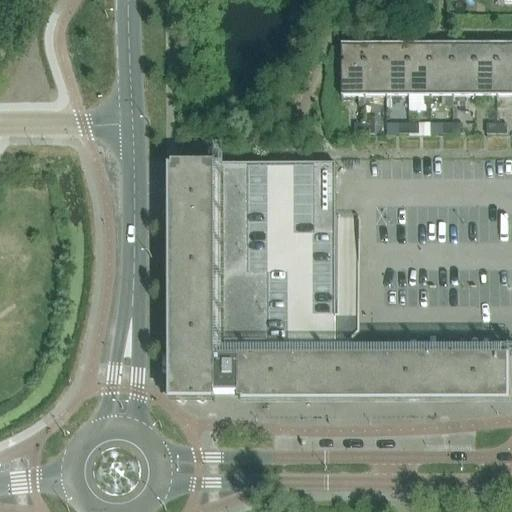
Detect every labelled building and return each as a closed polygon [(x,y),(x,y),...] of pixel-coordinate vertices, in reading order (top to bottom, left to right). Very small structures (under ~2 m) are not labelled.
[(343,100),(343,98),(358,98),(364,98),(364,100),(365,100),(364,46),(364,48),(343,48),(343,46),(342,46),(342,49),(342,100),(343,100)] [(365,100),(365,98),(386,98),(386,100),(387,100),(387,46),(386,46),(386,48),(365,48),(365,46),(364,46),(365,100)] [(408,100),(409,100),(409,46),(408,46),(408,48),(387,48),(387,46),(387,100),(388,100),(388,98),(408,98),(408,100)] [(410,46),(409,46),(409,100),(410,100),(410,98),(424,98),(430,98),(430,100),(431,100),(431,46),(430,46),(430,48),(410,48),(410,46)] [(432,46),(431,46),(431,100),(432,100),(432,98),(448,98),(453,98),(453,100),(453,46),(452,46),(452,48),(432,48),(432,46)] [(475,99),(476,99),(475,46),(475,48),(454,48),(454,46),(453,46),(453,100),(454,100),(454,98),(475,98),(475,99)] [(476,46),(475,46),(476,99),(476,98),(497,98),(497,99),(498,99),(498,46),(497,46),(497,48),(476,48),(476,46)] [(511,47),(498,48),(498,46),(498,99),(498,98),(511,97),(511,47)] [(365,126),(354,126),(354,136),(365,136),(365,126)] [(365,136),(375,136),(375,126),(365,126),(365,136)] [(399,136),(409,136),(409,126),(399,126),(399,136)] [(409,126),(409,136),(419,136),(419,126),(409,126)] [(453,126),(443,126),(443,136),(453,136),(453,126)] [(453,126),(453,136),(463,136),(463,126),(453,126)] [(497,126),(486,126),(487,136),(497,136),(497,126)] [(497,126),(497,136),(507,136),(507,126),(497,126)] [(168,399),(168,405),(175,405),(212,405),(214,405),(214,406),(215,406),(215,398),(239,397),(239,404),(241,404),(241,407),(352,407),(507,407),(510,407),(511,407),(511,397),(510,360),(502,360),(502,355),(502,353),(363,354),(351,354),(337,354),(336,354),(336,333),(336,319),(336,219),(336,167),(223,167),(221,167),(215,167),(178,167),(177,167),(172,167),(172,170),(171,170),(168,170),(168,218),(168,378),(168,399)]
